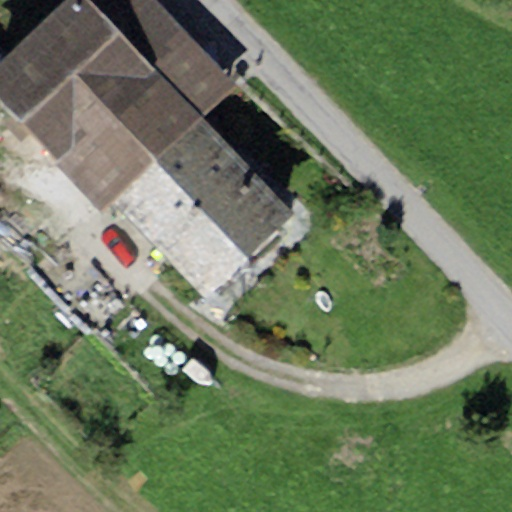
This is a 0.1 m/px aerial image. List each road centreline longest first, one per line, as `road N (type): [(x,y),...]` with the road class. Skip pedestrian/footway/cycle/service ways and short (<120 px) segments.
road 1 (unclassified): [(212,0),(511,324)]
road 2 (track): [(123,269),(250,359),(360,387),(406,384),(511,330)]
